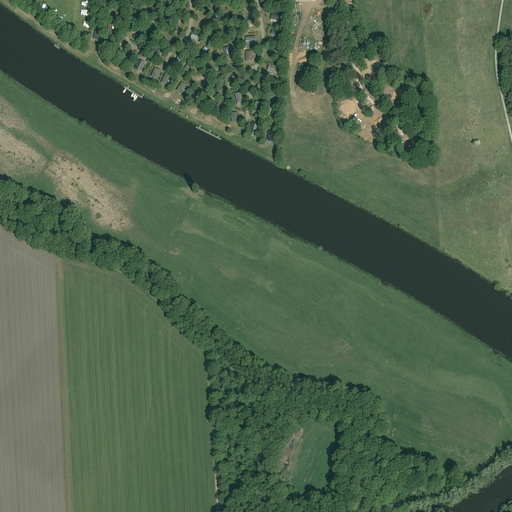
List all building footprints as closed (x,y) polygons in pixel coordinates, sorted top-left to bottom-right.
[(179,2),(165,0),(158,0),(158,6),(178,9),(179,2)] [(106,8),(86,4),(85,11),(105,15),(106,8)] [(151,11),(131,7),(130,14),(150,17),(151,11)] [(182,15),(161,12),(161,18),(182,22),(182,15)] [(281,16),(272,14),(270,20),(280,23),(281,16)] [(105,20),(85,16),(83,23),(104,26),(105,20)] [(142,22),(136,21),(133,35),(139,36),(142,22)] [(102,32),(82,29),(81,36),(100,40),(102,32)] [(110,48),(104,44),(96,58),(102,61),(110,48)] [(208,50),(202,47),(198,55),(203,58),(208,50)] [(121,53),(115,50),(108,65),(115,68),(121,53)] [(128,57),(121,71),(129,75),(137,61),(128,57)] [(147,63),(139,79),(147,83),(154,67),(147,63)] [(188,65),(182,73),(185,75),(191,67),(188,65)] [(159,70),(150,85),(158,89),(167,75),(159,70)] [(171,77),(162,91),(167,94),(177,80),(171,77)] [(182,82),(173,96),(177,99),(186,85),(182,82)] [(191,87),(183,102),(188,105),(196,90),(191,87)] [(201,92),(193,106),(199,110),(207,95),(201,92)] [(212,97),(204,111),(209,114),(217,100),(212,97)] [(223,102),(214,116),(220,120),(230,106),(223,102)] [(236,105),(228,123),(234,126),(244,109),(236,105)] [(247,112),(239,128),(244,130),(252,114),(247,112)] [(257,116),(249,133),(255,136),(263,119),(257,116)] [(272,124),(267,122),(259,139),(264,141),(272,124)] [(281,128),(276,126),(269,143),(275,148),(281,128)]
